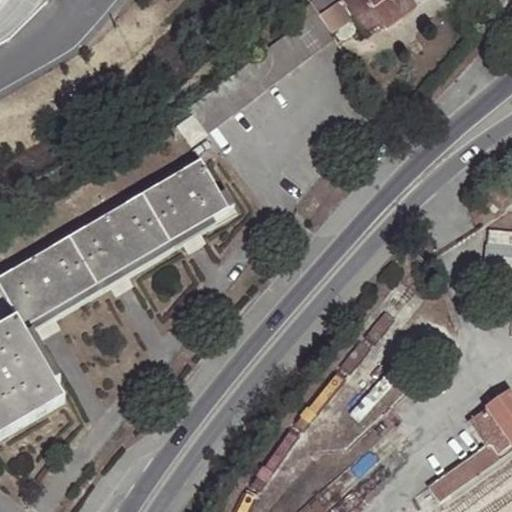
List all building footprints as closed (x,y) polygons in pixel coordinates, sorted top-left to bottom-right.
[(0,0),(0,48),(9,44),(46,5),(46,0),(0,0)] [(316,15),(333,36),(354,21),(364,35),(381,24),(386,30),(418,7),(413,0),(319,0),(311,6),(316,15)] [(338,44),(316,15),(169,125),(190,154),(338,44)] [(201,166),(133,206),(160,253),(229,213),(201,166)] [(133,206),(65,246),(93,293),(160,253),(133,206)] [(0,284),(0,289),(20,323),(25,332),(93,293),(65,246),(0,284)] [(0,334),(0,443),(67,404),(25,332),(20,323),(0,334)] [(373,360),(363,370),(382,390),(392,381),(373,360)] [(489,452),(432,492),(440,505),(511,454),(511,398),(510,396),(470,424),(489,452)]
